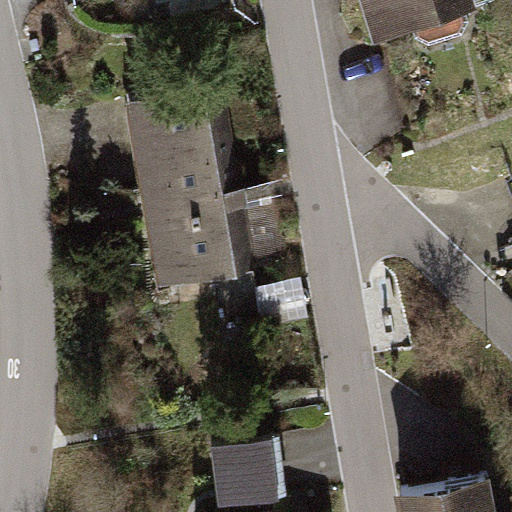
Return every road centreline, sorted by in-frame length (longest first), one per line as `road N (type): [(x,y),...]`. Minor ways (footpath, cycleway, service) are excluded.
road 1 (residential): [(0,78),(20,156),(31,324),(13,511)]
road 2 (residential): [(376,511),(323,203)]
road 3 (residential): [(323,203),(370,214),(426,242),(511,326)]
road 4 (residential): [(323,203),(289,0)]
